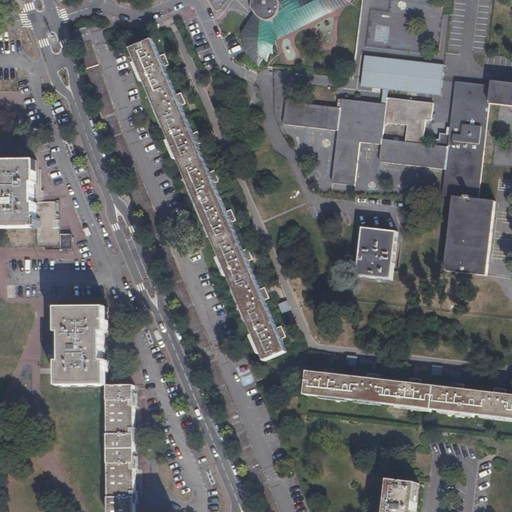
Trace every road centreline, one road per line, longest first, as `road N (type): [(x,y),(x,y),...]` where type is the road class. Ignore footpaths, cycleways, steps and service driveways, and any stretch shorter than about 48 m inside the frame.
road 1 (residential): [(243,511),(140,264)]
road 2 (residential): [(140,264),(45,19)]
road 3 (residential): [(101,5),(139,18),(197,3),(224,63),(261,80)]
road 4 (unknown): [(201,511),(177,505),(154,481),(154,381)]
road 5 (residential): [(140,264),(111,276),(11,277)]
